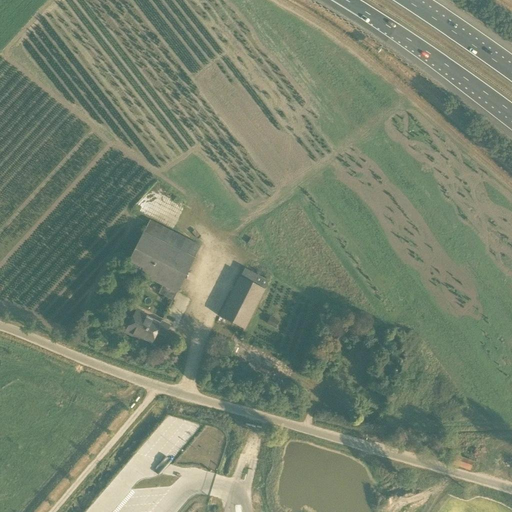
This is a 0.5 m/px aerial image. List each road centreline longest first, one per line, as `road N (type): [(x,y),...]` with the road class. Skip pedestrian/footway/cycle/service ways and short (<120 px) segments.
road 1 (unclassified): [(252,414),(132,380),(0,328)]
road 2 (unclassified): [(511,489),(264,418)]
road 3 (motorway): [(343,0),(511,112)]
road 4 (unknown): [(132,380),(21,511)]
road 5 (motorway): [(511,73),(404,0)]
